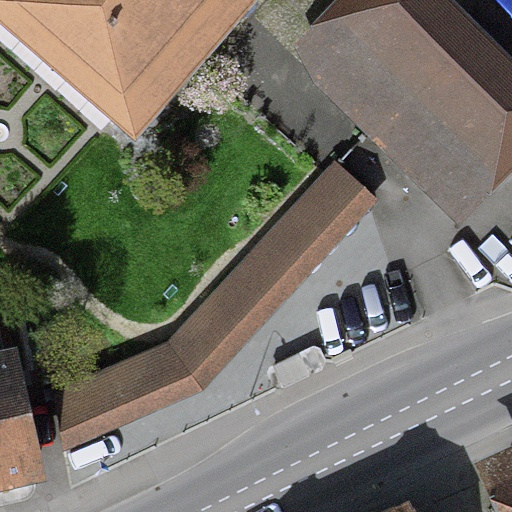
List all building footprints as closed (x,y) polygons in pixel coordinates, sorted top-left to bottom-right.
[(3,0),(9,4),(7,5),(127,110),(224,0),(3,0)] [(379,0),(325,57),(463,194),(511,144),(511,64),(447,0),(379,0)] [(170,345),(55,396),(62,432),(192,376),(363,189),(336,165),(170,345)] [(0,480),(33,473),(9,364),(7,364),(0,329),(0,480)] [(272,367),(270,373),(275,383),(282,386),(309,373),(312,366),(323,361),(318,351),(307,356),(301,353),(272,367)] [(511,511),(511,462),(471,481),(486,511),(511,511)]
